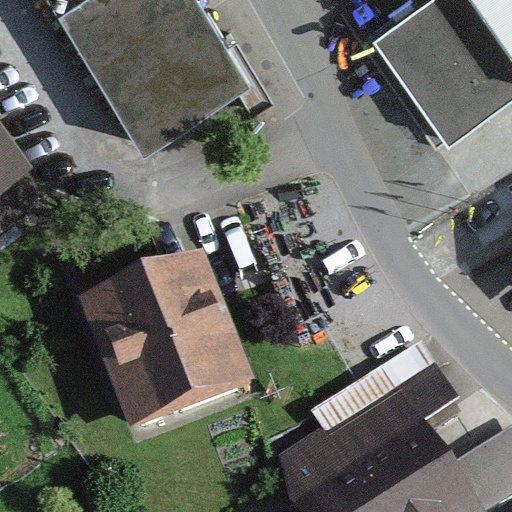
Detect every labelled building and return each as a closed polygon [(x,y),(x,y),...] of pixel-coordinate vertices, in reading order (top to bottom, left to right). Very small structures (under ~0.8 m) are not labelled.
[(227,88),(176,0),(59,0),(41,10),(120,149),(227,88)] [(511,0),(347,0),(422,131),(511,79),(511,0)] [(0,170),(14,161),(0,139),(0,170)] [(198,271),(92,313),(138,428),(244,386),(198,271)] [(331,426),(435,357),(421,336),(317,405),(331,426)] [(435,380),(284,472),(308,511),(466,511),(416,430),(452,408),(435,380)]
